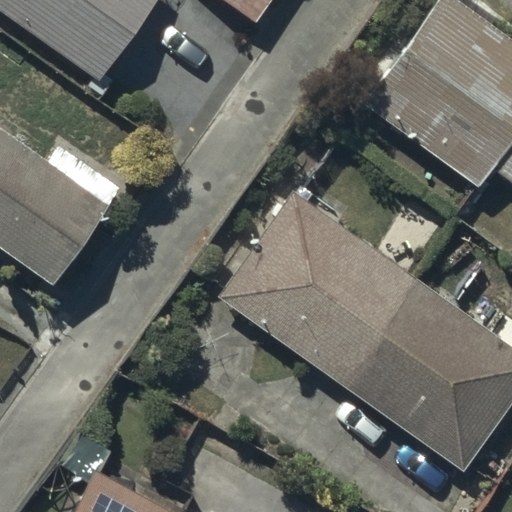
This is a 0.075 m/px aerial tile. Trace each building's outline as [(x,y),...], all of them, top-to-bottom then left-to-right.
[(0,0),(0,13),(93,82),(153,0),(0,0)] [(274,0),(219,0),(256,26),(274,0)] [(511,43),(452,0),(444,0),(365,108),(481,192),(496,171),(511,182),(511,43)] [(0,254),(51,292),(109,213),(0,134),(0,254)] [(511,354),(294,196),(217,301),(460,477),(511,405),(511,354)] [(163,511),(97,475),(75,511),(163,511)]
